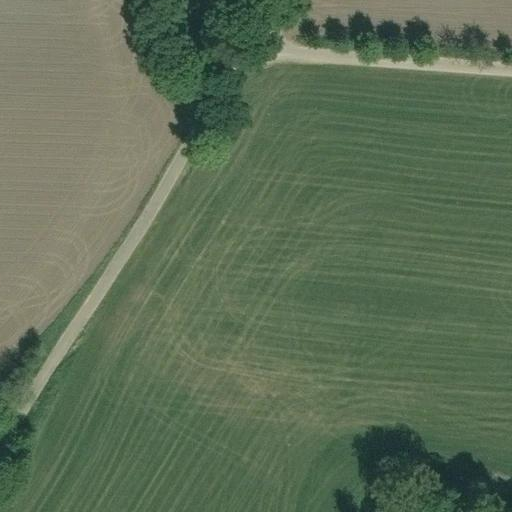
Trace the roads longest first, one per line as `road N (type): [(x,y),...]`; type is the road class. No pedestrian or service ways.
road 1 (track): [(0,452),(245,49)]
road 2 (track): [(511,70),(245,49)]
